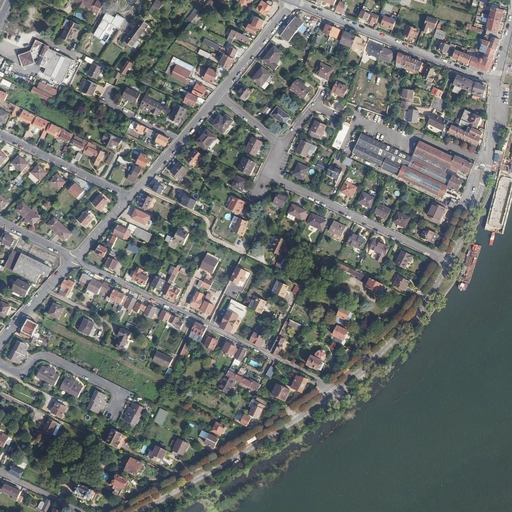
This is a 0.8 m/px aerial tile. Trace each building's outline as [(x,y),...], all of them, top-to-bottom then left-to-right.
[(75,0),(79,1),(78,3),(86,7),(86,6),(86,5),(89,7),(93,9),(93,10),(99,12),(106,2),(102,0),(75,0)] [(156,0),(153,5),(159,10),(163,4),(157,0),(156,0)] [(331,0),(326,0),(324,6),(331,8),(334,1),(331,0)] [(24,1),(19,12),(37,21),(42,10),(24,1)] [(264,2),(260,11),(269,16),(275,5),(274,3),(271,1),(269,2),(268,4),(264,2)] [(341,2),(337,11),(343,14),(347,5),(341,2)] [(387,3),(385,8),(399,14),(401,8),(387,3)] [(364,7),(359,18),(368,22),(373,11),(364,7)] [(491,12),(490,19),(496,21),(498,10),(492,9),(491,12)] [(498,10),(496,21),(502,22),(504,15),(505,11),(498,10)] [(373,14),(369,23),(373,25),(374,22),(377,23),(380,16),(379,15),(378,16),(373,14)] [(428,17),(419,40),(424,42),(430,27),(435,29),(438,21),(428,17)] [(142,18),(125,41),(132,46),(149,24),(142,18)] [(297,18),(289,27),(298,33),(305,24),(297,18)] [(490,19),(488,26),(489,26),(500,28),(502,22),(496,21),(490,19)] [(71,21),(62,38),(72,42),(74,37),(76,34),(78,35),(81,30),(78,29),(80,25),(71,21)] [(250,25),(247,30),(256,34),(259,29),(250,25)] [(324,33),(331,36),(334,28),(328,25),(324,33)] [(408,26),(405,36),(414,40),(415,37),(417,38),(420,31),(408,26)] [(282,36),(290,43),(298,33),(289,27),(282,36)] [(334,28),(331,36),(338,38),(340,32),(338,31),(339,29),(334,28)] [(235,37),(248,43),(250,38),(235,31),(233,29),(230,34),(227,41),(232,43),(235,37)] [(439,30),(436,37),(445,40),(446,37),(447,33),(440,31),(439,30)] [(488,30),(486,35),(496,39),(497,34),(497,33),(488,30)] [(346,33),(342,44),(353,48),(354,45),(358,37),(346,33)] [(484,41),(498,46),(501,40),(496,39),(486,35),(484,41)] [(358,37),(354,45),(361,48),(363,42),(361,41),(362,38),(358,37)] [(63,83),(74,60),(49,48),(49,46),(36,40),(32,50),(20,54),(24,66),(35,63),(47,69),(45,74),(63,83)] [(482,46),(496,52),(498,46),(484,41),(482,46)] [(373,44),(369,54),(380,59),(384,48),(373,44)] [(443,44),(440,51),(447,54),(448,51),(449,51),(450,48),(454,50),(455,47),(456,45),(451,44),(450,46),(443,44)] [(480,51),(486,54),(486,53),(494,56),(496,52),(482,46),(480,51)] [(227,55),(235,58),(239,50),(231,47),(227,55)] [(384,48),(380,59),(391,63),(395,52),(384,48)] [(200,49),(198,54),(208,58),(210,54),(200,49)] [(272,50),(264,60),(276,70),(279,67),(275,63),(280,57),(272,50)] [(457,50),(454,58),(459,60),(462,53),(457,50)] [(462,53),(459,60),(465,63),(468,55),(462,53)] [(225,54),(223,59),(232,64),(235,58),(225,54)] [(468,55),(465,63),(470,65),(473,57),(468,55)] [(177,58),(197,68),(198,66),(178,56),(177,58)] [(126,61),(124,65),(126,66),(123,71),(127,74),(134,63),(130,61),(129,62),(127,60),(127,59),(125,57),(123,59),(126,61)] [(480,60),(476,68),(487,72),(489,71),(493,61),(484,57),(484,60),(482,59),(481,60),(480,60)] [(177,58),(171,69),(192,79),(197,68),(177,58)] [(474,58),(471,65),(476,68),(480,60),(474,58)] [(222,62),(221,64),(230,68),(232,64),(223,59),(222,62)] [(411,68),(416,70),(419,61),(414,60),(411,68)] [(419,61),(416,70),(421,72),(424,63),(419,61)] [(94,63),(88,74),(98,79),(104,68),(94,63)] [(316,77),(329,82),(334,71),(322,65),(316,77)] [(200,69),(216,78),(219,72),(210,68),(209,71),(201,67),(201,68),(200,69)] [(425,79),(433,82),(435,78),(433,77),(435,71),(434,70),(434,69),(434,68),(431,67),(431,69),(429,68),(426,75),(425,75),(424,77),(426,77),(425,79)] [(254,80),(265,89),(270,84),(267,81),(272,75),(263,68),(256,76),(257,76),(254,80)] [(169,72),(197,85),(194,92),(203,97),(207,88),(198,83),(199,82),(192,79),(171,69),(169,72)] [(205,79),(214,83),(216,78),(200,69),(199,69),(198,70),(199,71),(199,72),(207,76),(205,79)] [(4,79),(14,83),(21,86),(22,84),(9,78),(5,77),(4,79)] [(458,77),(455,85),(461,88),(464,79),(458,77)] [(464,79),(461,88),(473,93),(474,93),(477,83),(464,79)] [(89,80),(83,92),(92,96),(98,85),(89,80)] [(37,83),(33,92),(61,106),(69,90),(68,89),(62,86),(59,91),(41,82),(40,84),(37,83)] [(291,90),(304,101),(311,93),(298,82),(291,90)] [(477,83),(474,93),(474,94),(474,95),(481,97),(482,96),(483,96),(485,91),(486,86),(477,83)] [(338,84),(333,94),(344,99),(349,89),(338,84)] [(245,87),(238,95),(245,102),(252,93),(245,87)] [(435,88),(432,94),(436,96),(441,98),(444,92),(435,88)] [(0,97),(5,100),(8,94),(0,89),(0,97)] [(128,89),(123,97),(128,99),(128,97),(138,102),(141,95),(128,89)] [(406,99),(405,102),(402,102),(402,105),(411,106),(411,103),(413,103),(414,100),(412,99),(413,95),(414,91),(404,90),(402,99),(406,99)] [(190,92),(185,102),(195,107),(198,101),(204,104),(205,100),(191,93),(190,92)] [(146,96),(141,106),(145,108),(145,107),(154,112),(156,112),(155,114),(159,116),(160,114),(162,114),(166,107),(149,99),(150,98),(146,96)] [(188,109),(178,105),(171,119),(172,119),(170,123),(173,124),(175,121),(179,123),(183,117),(185,112),(186,113),(188,109)] [(16,106),(11,115),(15,117),(20,107),(16,106)] [(339,106),(336,111),(342,114),(345,109),(339,106)] [(9,113),(0,108),(0,119),(1,119),(0,120),(5,122),(9,113)] [(277,108),(271,115),(283,126),(290,119),(277,108)] [(24,109),(20,119),(29,123),(29,122),(31,119),(33,120),(35,115),(24,109)] [(418,124),(420,112),(409,111),(408,123),(418,124)] [(433,113),(428,123),(444,130),(449,121),(433,113)] [(472,118),(470,122),(471,123),(469,127),(476,130),(477,126),(478,126),(482,117),(475,114),(474,117),(473,118),(472,118)] [(33,120),(31,123),(28,130),(31,132),(34,125),(42,129),(43,128),(45,129),(49,121),(35,115),(33,120)] [(220,117),(212,126),(222,135),(229,126),(220,117)] [(327,125),(316,119),(311,129),(312,130),(311,133),(319,137),(321,134),(322,135),(327,125)] [(49,121),(45,129),(41,137),(44,138),(47,132),(55,136),(55,137),(57,138),(58,137),(62,128),(60,127),(59,128),(52,124),(52,123),(49,121)] [(133,121),(128,131),(131,133),(132,129),(134,129),(135,127),(137,123),(133,121)] [(135,127),(140,130),(138,133),(142,135),(144,131),(145,130),(148,132),(149,129),(137,123),(135,127)] [(457,128),(480,139),(483,133),(477,131),(476,130),(469,127),(464,125),(460,123),(457,128)] [(450,133),(478,146),(481,139),(480,139),(457,128),(455,127),(453,126),(450,133)] [(62,128),(58,137),(69,143),(71,138),(69,137),(70,134),(65,131),(66,130),(62,128)] [(206,130),(196,142),(208,153),(218,141),(206,130)] [(123,140),(106,132),(103,138),(105,139),(103,144),(111,148),(115,141),(121,144),(123,140)] [(161,134),(157,141),(166,146),(170,139),(161,134)] [(405,166),(400,177),(444,198),(449,188),(458,192),(464,181),(454,176),(454,177),(446,174),(448,168),(457,172),(459,169),(471,175),(475,165),(457,157),(456,159),(421,142),(413,158),(364,134),(355,150),(384,163),(387,158),(405,166)] [(75,136),(71,144),(85,150),(89,142),(89,141),(83,138),(82,140),(75,136)] [(250,138),(243,151),(253,156),(260,142),(250,138)] [(302,139),(296,151),(306,156),(308,152),(309,149),(312,150),(314,151),(316,146),(311,144),(305,141),(302,139)] [(89,152),(96,155),(94,157),(93,161),(100,164),(105,153),(100,150),(100,148),(89,142),(85,150),(84,152),(87,154),(89,152)] [(340,151),(342,145),(335,142),(333,148),(340,151)] [(194,150),(185,160),(193,167),(202,157),(194,150)] [(354,153),(383,168),(382,170),(442,201),(444,198),(400,177),(405,166),(387,158),(384,163),(355,150),(354,153)] [(112,152),(106,164),(110,166),(116,154),(112,152)] [(143,154),(138,163),(147,167),(151,159),(145,157),(146,155),(143,154)] [(20,157),(13,164),(22,172),(29,165),(20,157)] [(242,157),(236,169),(247,174),(253,163),(242,157)] [(345,157),(342,163),(350,167),(353,160),(345,157)] [(299,163),(293,174),(303,179),(308,168),(299,163)] [(136,164),(131,175),(138,178),(143,167),(136,164)] [(178,164),(170,173),(179,181),(187,172),(178,164)] [(32,173),(40,181),(47,174),(39,166),(32,173)] [(331,166),(326,175),(338,180),(342,171),(331,166)] [(51,182),(59,190),(66,183),(58,175),(51,182)] [(153,179),(169,186),(171,182),(158,176),(156,175),(153,179)] [(234,175),(229,186),(239,191),(244,180),(234,175)] [(345,182),(340,192),(351,197),(356,187),(345,182)] [(69,191),(78,199),(84,192),(76,184),(69,191)] [(146,187),(157,193),(159,188),(149,184),(146,187)] [(159,188),(157,193),(165,196),(167,192),(159,188)] [(275,191),(270,201),(279,206),(284,196),(275,191)] [(362,192),(357,202),(369,208),(374,198),(362,192)] [(1,194),(0,194),(0,207),(3,210),(10,202),(1,194)] [(145,195),(140,207),(148,210),(153,199),(145,195)] [(194,211),(198,202),(185,195),(182,201),(183,201),(182,205),(194,211)] [(100,196),(93,205),(100,211),(108,203),(100,196)] [(228,200),(225,208),(235,213),(241,201),(231,196),(229,201),(228,200)] [(24,202),(17,209),(25,217),(33,209),(24,202)] [(303,209),(289,203),(285,211),(299,218),(303,209)] [(378,204),(374,213),(386,219),(390,210),(378,204)] [(431,205),(425,218),(438,224),(444,212),(431,205)] [(33,209),(25,217),(27,218),(25,220),(29,224),(31,221),(34,225),(41,217),(33,209)] [(132,219),(141,223),(145,214),(136,210),(132,219)] [(86,212),(78,221),(86,227),(94,219),(86,212)] [(308,212),(304,221),(318,229),(323,219),(308,212)] [(396,212),(392,222),(404,228),(409,218),(396,212)] [(55,217),(48,224),(57,232),(64,225),(55,217)] [(238,223),(234,231),(244,237),(246,232),(248,228),(246,227),(249,222),(240,218),(237,222),(238,223)] [(331,220),(326,230),(338,236),(343,226),(331,220)] [(57,232),(66,240),(72,232),(64,225),(57,232)] [(119,226),(115,234),(124,239),(128,230),(119,226)] [(139,228),(135,236),(150,243),(153,235),(139,228)] [(179,230),(174,241),(184,246),(189,235),(179,230)] [(424,230),(419,239),(424,242),(425,240),(433,244),(437,236),(424,230)] [(349,233),(345,242),(357,248),(362,239),(349,233)] [(4,234),(0,241),(14,247),(18,240),(4,234)] [(114,236),(111,243),(109,242),(107,246),(113,249),(118,238),(114,236)] [(277,236),(271,251),(280,256),(288,241),(277,236)] [(386,247),(371,240),(367,248),(382,255),(386,247)] [(128,249),(137,253),(139,248),(130,244),(128,249)] [(100,246),(97,253),(105,257),(109,249),(100,246)] [(13,250),(10,254),(9,256),(42,272),(48,275),(52,267),(22,253),(21,253),(13,250)] [(399,251),(393,264),(401,268),(405,260),(407,261),(410,256),(399,251)] [(3,266),(38,283),(41,278),(39,277),(42,272),(9,256),(3,266)] [(207,256),(201,268),(213,274),(219,262),(207,256)] [(106,266),(115,271),(119,263),(111,260),(112,258),(110,257),(106,266)] [(336,267),(349,273),(351,269),(338,263),(336,267)] [(237,266),(231,280),(239,284),(241,280),(245,282),(247,277),(245,277),(248,271),(237,266)] [(132,280),(137,282),(141,272),(142,270),(138,268),(132,280)] [(141,272),(137,282),(145,286),(149,278),(142,275),(143,273),(141,272)] [(80,281),(90,285),(93,279),(83,275),(80,281)] [(173,275),(168,285),(169,286),(165,295),(170,298),(170,296),(174,288),(171,287),(175,277),(173,275)] [(396,275),(391,284),(402,290),(407,280),(396,275)] [(158,278),(154,287),(162,291),(166,281),(158,278)] [(90,285),(88,289),(99,295),(101,291),(104,285),(93,279),(90,285)] [(371,279),(367,288),(380,294),(384,285),(373,280),(371,279)] [(18,280),(12,291),(26,297),(31,287),(18,280)] [(61,291),(59,295),(68,299),(74,288),(76,284),(71,281),(70,283),(65,280),(62,288),(67,290),(65,293),(61,291)] [(278,280),(273,290),(276,292),(281,282),(278,280)] [(290,286),(281,282),(276,292),(275,293),(284,297),(287,293),(286,292),(290,286)] [(104,285),(101,291),(109,295),(107,300),(110,301),(110,300),(115,291),(113,290),(114,287),(105,283),(104,285)] [(299,296),(303,287),(297,284),(292,293),(299,296)] [(177,287),(172,297),(177,300),(182,290),(177,287)] [(115,291),(110,300),(116,303),(120,294),(115,291)] [(120,294),(116,303),(121,305),(118,311),(121,313),(128,298),(120,294)] [(258,296),(252,309),(263,314),(265,309),(264,309),(263,308),(265,305),(266,305),(268,303),(267,301),(258,296)] [(196,297),(192,306),(200,310),(205,301),(196,297)] [(130,298),(127,305),(130,306),(130,308),(131,308),(128,314),(131,315),(138,301),(130,298)] [(233,300),(228,311),(230,312),(223,328),(231,333),(234,334),(235,332),(236,333),(249,307),(233,300)] [(2,302),(0,306),(0,315),(5,318),(10,307),(2,302)] [(206,302),(202,311),(211,315),(216,306),(206,302)] [(138,303),(134,311),(139,313),(140,310),(145,311),(146,307),(138,303)] [(56,306),(51,316),(61,321),(66,310),(56,306)] [(150,307),(146,316),(153,319),(156,313),(158,310),(150,307)] [(341,307),(335,321),(343,325),(350,312),(341,307)] [(164,312),(161,320),(164,322),(168,323),(172,316),(164,312)] [(170,323),(177,326),(176,328),(179,330),(182,324),(179,322),(180,320),(173,317),(170,323)] [(87,321),(81,333),(91,337),(97,325),(87,321)] [(29,322),(24,331),(33,335),(35,331),(36,331),(36,330),(35,330),(37,325),(29,322)] [(196,323),(190,337),(201,343),(208,329),(202,326),(196,323)] [(338,326),(334,334),(345,339),(349,333),(348,332),(348,331),(338,326)] [(133,334),(124,329),(119,338),(123,340),(118,349),(124,352),(130,340),(133,334)] [(165,329),(160,340),(165,342),(170,332),(165,329)] [(34,339),(33,340),(38,342),(39,340),(38,339),(32,336),(33,335),(24,331),(23,330),(20,335),(26,338),(29,339),(30,340),(31,337),(34,339)] [(255,333),(251,342),(262,347),(266,339),(261,336),(262,336),(255,333)] [(331,340),(344,346),(350,333),(349,333),(345,339),(334,334),(331,340)] [(28,341),(36,346),(38,342),(33,340),(34,339),(31,337),(30,340),(29,339),(28,341)] [(209,337),(205,346),(214,350),(219,341),(209,337)] [(278,338),(272,352),(278,356),(285,341),(278,338)] [(19,341),(14,350),(25,356),(26,356),(28,352),(25,350),(27,346),(28,346),(19,341)] [(237,348),(226,343),(225,345),(227,346),(224,351),(227,353),(226,355),(229,357),(231,355),(233,356),(233,355),(236,349),(237,348)] [(186,345),(181,354),(184,355),(189,345),(188,344),(187,346),(186,345)] [(321,348),(317,352),(316,357),(313,356),(308,365),(318,370),(322,361),(326,357),(327,351),(326,351),(327,349),(322,347),(322,348),(321,348)] [(240,351),(237,356),(236,358),(242,361),(247,351),(241,348),(240,351)] [(348,348),(345,355),(352,358),(358,353),(348,348)] [(14,350),(9,359),(18,363),(20,359),(23,360),(25,356),(14,350)] [(158,352),(154,361),(169,368),(173,360),(158,352)] [(208,367),(211,369),(215,361),(211,359),(210,363),(206,361),(204,365),(208,367)] [(271,366),(266,375),(271,378),(276,369),(271,366)] [(42,368),(38,375),(47,380),(52,370),(52,369),(48,367),(47,370),(42,368)] [(52,370),(47,380),(47,381),(56,385),(59,377),(55,375),(56,372),(52,370)] [(229,372),(227,376),(235,380),(237,376),(229,372)] [(226,376),(219,389),(229,394),(233,385),(234,386),(236,381),(235,380),(227,376),(226,376)] [(235,380),(236,381),(243,384),(245,380),(237,376),(235,380)] [(297,377),(292,388),(303,393),(309,381),(302,378),(301,379),(297,377)] [(66,379),(61,387),(70,392),(76,381),(76,380),(72,378),(70,381),(66,379)] [(243,384),(259,392),(262,386),(254,382),(253,384),(245,380),(243,384)] [(76,381),(70,392),(70,393),(79,397),(83,388),(78,386),(80,383),(76,381)] [(278,385),(273,395),(286,402),(291,391),(278,385)] [(96,391),(92,400),(93,400),(104,406),(106,401),(103,400),(105,395),(96,391)] [(93,400),(88,409),(97,414),(100,409),(102,410),(104,406),(93,400)] [(250,406),(253,408),(249,415),(258,419),(264,410),(265,410),(267,407),(253,400),(250,406)] [(53,412),(63,417),(68,407),(58,402),(53,412)] [(130,407),(128,412),(139,417),(140,418),(144,409),(135,404),(132,409),(130,407)] [(160,408),(154,422),(163,426),(169,412),(160,408)] [(128,417),(125,422),(134,426),(139,417),(128,412),(127,411),(125,415),(128,417)] [(242,424),(248,426),(252,418),(248,416),(245,415),(242,424)] [(50,419),(45,431),(54,435),(59,424),(50,419)] [(213,431),(222,435),(225,427),(217,423),(213,431)] [(113,430),(106,443),(119,450),(122,444),(118,442),(122,435),(113,430)] [(0,432),(0,446),(5,450),(12,437),(6,434),(5,436),(0,432)] [(210,434),(206,444),(215,448),(220,439),(210,434)] [(179,440),(174,451),(184,456),(190,444),(179,440)] [(169,452),(158,447),(153,456),(151,459),(162,465),(163,462),(164,462),(169,452)] [(23,455),(18,466),(25,469),(30,459),(23,455)] [(132,459),(127,470),(137,476),(143,464),(132,459)] [(13,466),(10,474),(21,479),(24,471),(13,466)] [(112,487),(112,488),(116,490),(114,494),(120,496),(128,480),(117,475),(114,482),(114,484),(112,487)] [(3,491),(18,499),(20,495),(22,491),(6,484),(3,491)] [(73,493),(79,496),(79,495),(84,497),(83,498),(90,501),(94,492),(78,484),(73,493)] [(30,507),(38,511),(39,511),(47,511),(53,501),(48,499),(47,502),(44,501),(42,501),(39,507),(31,504),(30,507)]
